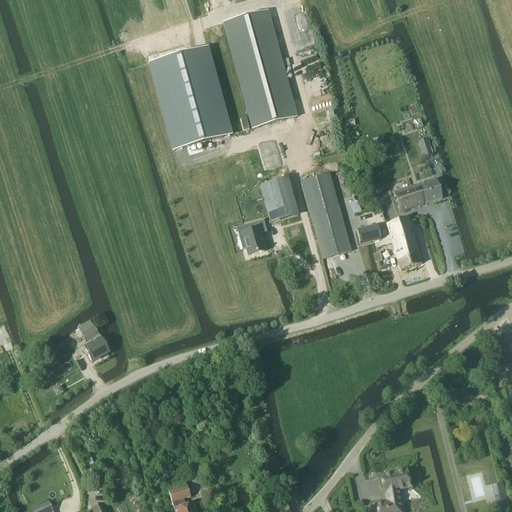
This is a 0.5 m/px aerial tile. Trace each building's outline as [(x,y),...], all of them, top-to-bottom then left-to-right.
[(223,25),(253,131),(295,119),(266,13),(223,25)] [(231,136),(207,49),(150,65),(174,152),(231,136)] [(420,120),(412,121),(415,131),(422,129),(420,120)] [(423,159),(432,156),(427,140),(417,143),(423,159)] [(365,161),(360,163),(364,175),(370,173),(365,161)] [(322,261),(351,253),(329,175),(300,184),(322,261)] [(423,185),(416,187),(423,206),(442,200),(435,181),(423,185)] [(288,182),(260,190),(270,228),(299,220),(288,182)] [(416,187),(393,194),(399,214),(423,207),(416,187)] [(400,272),(421,266),(407,220),(386,226),(400,272)] [(243,240),(241,241),(243,248),(246,248),(246,249),(248,258),(265,253),(260,235),(265,233),(263,222),(249,226),(250,232),(242,234),(243,240)] [(359,245),(380,240),(376,226),(356,231),(359,245)] [(84,348),(92,364),(109,355),(100,340),(97,333),(96,333),(94,329),(81,336),(86,344),(90,342),(91,344),(84,348)] [(412,489),(407,469),(383,476),(388,501),(374,504),(375,511),(400,511),(397,492),(412,489)] [(503,484),(493,487),(495,497),(505,494),(503,484)] [(183,501),(190,499),(186,488),(169,493),(174,511),(195,511),(193,504),(185,507),(183,501)] [(51,511),(48,503),(30,511),(51,511)]
